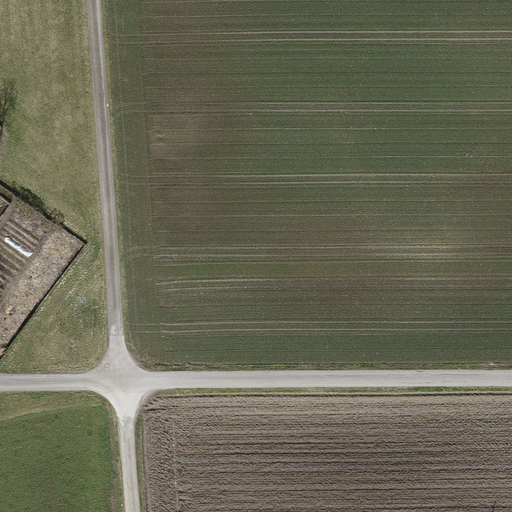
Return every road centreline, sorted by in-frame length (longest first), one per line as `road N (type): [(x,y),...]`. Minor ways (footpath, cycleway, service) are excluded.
road 1 (track): [(511,380),(121,384)]
road 2 (track): [(121,384),(92,0)]
road 3 (track): [(132,511),(121,384)]
road 4 (residential): [(0,384),(121,384)]
